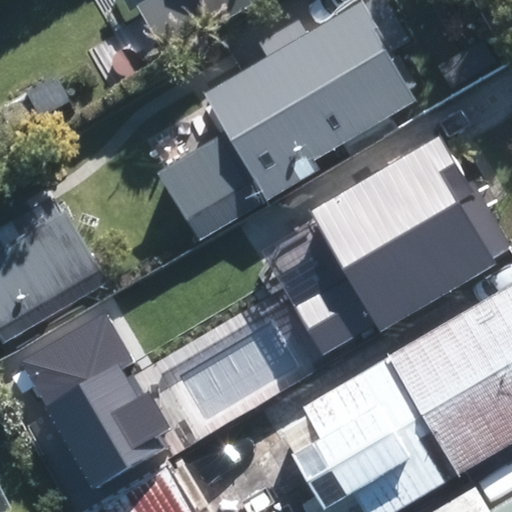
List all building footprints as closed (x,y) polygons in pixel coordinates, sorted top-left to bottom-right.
[(253,0),(94,0),(128,53),(171,26),(183,44),(253,0)] [(407,104),(343,0),(176,103),(241,207),(407,104)] [(475,269),(406,152),(289,221),(357,338),(475,269)] [(68,200),(0,239),(0,319),(15,344),(118,284),(68,200)] [(511,273),(511,272),(256,428),(307,511),(382,511),(511,432),(511,273)] [(156,370),(112,298),(34,344),(78,417),(156,370)] [(162,511),(141,473),(68,511),(162,511)] [(511,511),(511,483),(467,511),(511,511)]
